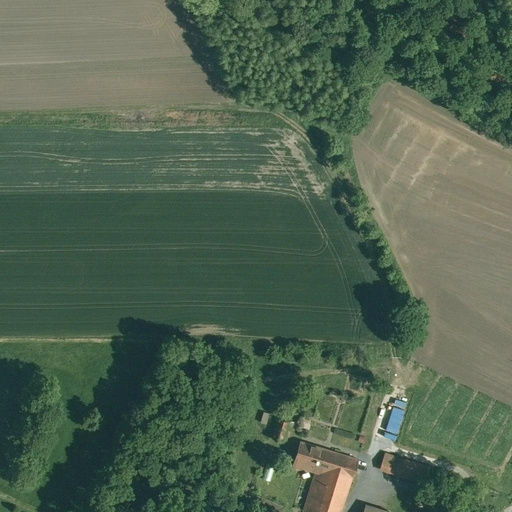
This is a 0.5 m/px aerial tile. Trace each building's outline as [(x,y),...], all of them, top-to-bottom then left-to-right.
[(261,412),(259,422),(266,424),(268,413),(261,412)] [(289,421),(274,416),(268,436),(283,441),(289,421)] [(338,453),(300,442),(293,465),(316,472),(330,477),(332,472),(338,453)] [(289,452),(282,450),(280,459),(286,461),(289,452)] [(358,459),(338,453),(332,472),(351,478),(352,478),(358,459)] [(404,460),(385,453),(381,465),(401,471),(404,460)] [(429,468),(404,460),(401,471),(426,479),(429,468)] [(332,472),(330,477),(316,472),(312,483),(302,480),(293,507),(308,511),(340,511),(351,478),(332,472)]
